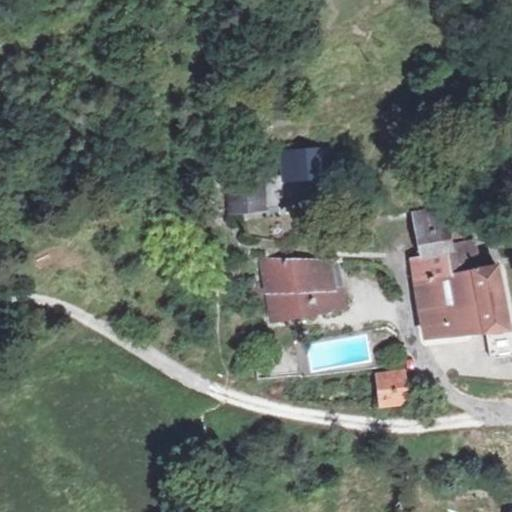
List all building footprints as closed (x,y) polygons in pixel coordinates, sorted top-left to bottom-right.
[(269,139),(290,138),(289,123),(270,125),(269,139)] [(290,189),(289,180),(307,179),(310,205),(342,203),(340,173),(331,172),(331,154),(282,154),(280,174),(260,175),(260,178),(232,178),(234,213),(280,213),(278,187),(290,189)] [(502,271),(473,276),(467,248),(448,251),(443,218),(417,221),(422,262),(412,263),(426,340),(486,337),(489,364),(511,361),(511,333),(509,334),(502,271)] [(491,255),(503,252),(499,237),(487,240),(491,255)] [(326,263),(270,262),(263,262),(270,320),(340,309),(337,285),(329,287),(326,263)] [(400,378),(376,378),(377,396),(401,394),(400,378)] [(172,408),(173,429),(188,429),(188,407),(172,408)]
